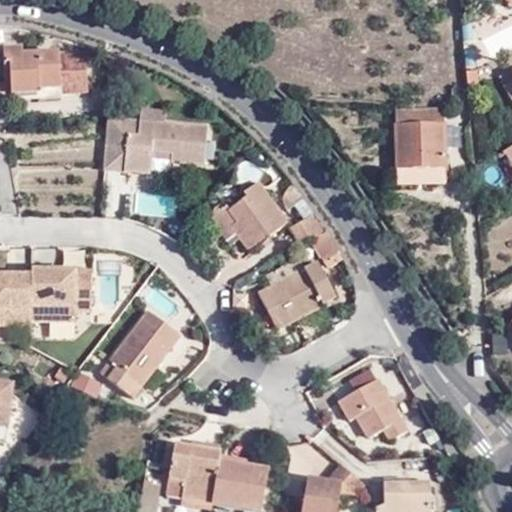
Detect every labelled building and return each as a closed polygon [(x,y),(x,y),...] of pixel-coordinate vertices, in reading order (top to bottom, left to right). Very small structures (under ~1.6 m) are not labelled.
[(19,57),(17,48),(2,49),(7,96),(37,95),(36,90),(61,88),(62,95),(89,91),(87,59),(70,61),(69,54),(19,57)] [(132,105),(131,117),(156,119),(157,106),(132,105)] [(131,117),(96,113),(94,166),(141,170),(143,154),(144,145),(163,148),(161,157),(195,161),(198,122),(156,119),(131,117)] [(399,191),(447,188),(443,113),(393,114),(399,191)] [(511,160),(511,145),(511,142),(499,149),(506,164),(511,160)] [(143,154),(161,157),(163,148),(144,145),(143,154)] [(237,243),(275,213),(246,174),(232,187),(235,191),(220,203),(230,216),(222,222),(226,228),(237,243)] [(284,199),(294,192),(281,175),(277,177),(272,182),(270,188),(270,193),(273,199),(278,203),(284,199)] [(303,204),(294,192),(284,199),(293,211),(303,204)] [(222,222),(230,216),(220,203),(202,203),(199,215),(215,236),(226,228),(222,222)] [(279,222),(288,237),(317,222),(303,204),(293,211),(279,222)] [(270,323),(285,315),(318,297),(297,259),(248,285),(270,323)] [(25,273),(25,318),(68,318),(68,308),(85,308),(85,268),(25,268),(25,273)] [(25,318),(25,273),(0,272),(0,322),(24,323),(25,318)] [(285,315),(292,326),(324,308),(318,297),(285,315)] [(94,370),(125,394),(175,332),(143,309),(94,370)] [(74,370),(68,387),(96,397),(102,380),(74,370)] [(385,433),(402,422),(371,371),(330,394),(348,423),(355,420),(363,434),(380,425),(385,433)] [(0,429),(2,430),(3,424),(0,423),(4,404),(7,404),(9,383),(0,381),(0,429)] [(203,502),(210,457),(212,447),(170,442),(162,482),(179,485),(176,497),(203,502)] [(240,462),(210,457),(203,502),(255,510),(263,466),(240,462)] [(354,483),(351,477),(335,461),(317,479),(298,475),(291,511),(329,511),(333,490),(344,492),(354,483)] [(149,511),(156,481),(138,478),(131,511),(149,511)] [(176,497),(179,485),(162,482),(160,494),(176,497)] [(383,511),(431,511),(431,489),(383,490),(383,511)]
